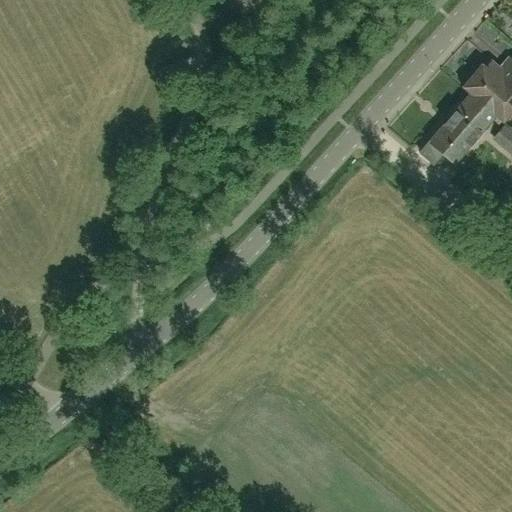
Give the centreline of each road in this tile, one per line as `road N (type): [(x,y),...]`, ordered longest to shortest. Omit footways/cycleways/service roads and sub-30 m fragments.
road 1 (tertiary): [(0,464),(84,402),(260,241),(477,0)]
road 2 (track): [(26,384),(84,402),(211,511)]
